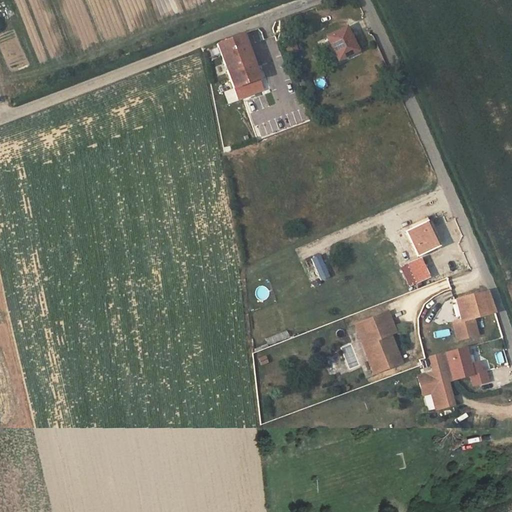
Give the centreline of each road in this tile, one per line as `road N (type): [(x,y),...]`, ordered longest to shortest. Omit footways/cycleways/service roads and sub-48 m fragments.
road 1 (unclassified): [(362,0),(511,345)]
road 2 (residential): [(0,120),(307,0)]
